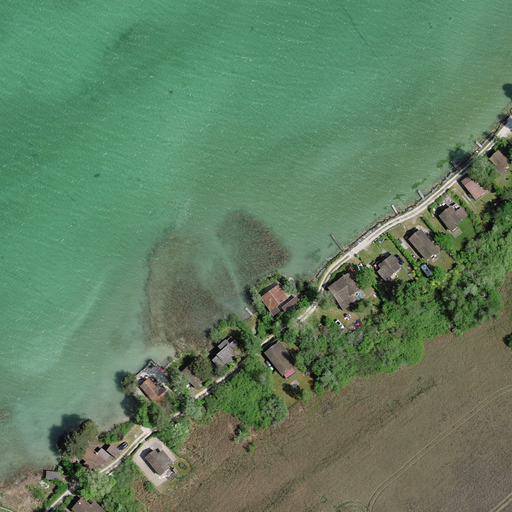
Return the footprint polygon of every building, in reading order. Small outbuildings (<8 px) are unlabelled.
[(491,160),(501,170),(509,162),(498,152),(491,160)] [(465,184),(477,202),(488,194),(475,177),(465,184)] [(448,211),(439,218),(448,229),(467,215),(461,208),(451,216),(448,211)] [(436,254),(419,234),(409,242),(426,263),(436,254)] [(377,268),(389,281),(400,272),(388,258),(377,268)] [(364,296),(350,274),(329,288),(343,310),(364,296)] [(276,287),(260,299),(269,311),(285,300),(276,287)] [(283,303),(287,311),(303,302),(298,294),(283,303)] [(210,361),(220,372),(242,351),(232,340),(210,361)] [(278,346),(264,355),(281,379),(295,369),(278,346)] [(180,374),(194,389),(202,383),(188,367),(180,374)] [(148,379),(139,388),(158,408),(167,399),(148,379)] [(154,452),(146,459),(158,474),(171,463),(161,451),(156,455),(154,452)] [(81,499),(70,511),(71,511),(103,511),(94,503),(90,507),(81,499)]
